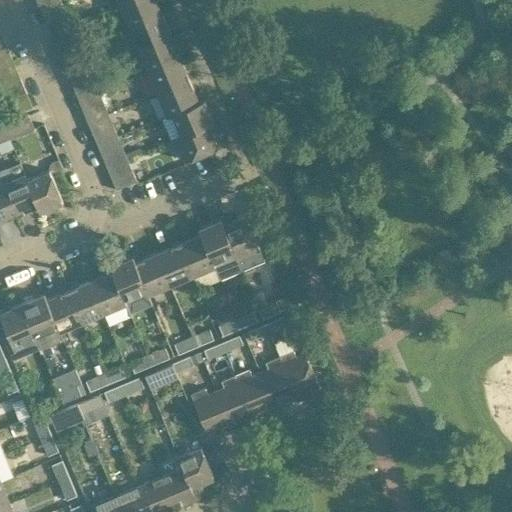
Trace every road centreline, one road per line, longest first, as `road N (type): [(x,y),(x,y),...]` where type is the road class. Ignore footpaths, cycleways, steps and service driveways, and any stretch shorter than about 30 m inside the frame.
road 1 (residential): [(105,227),(13,0)]
road 2 (residential): [(105,227),(245,168)]
